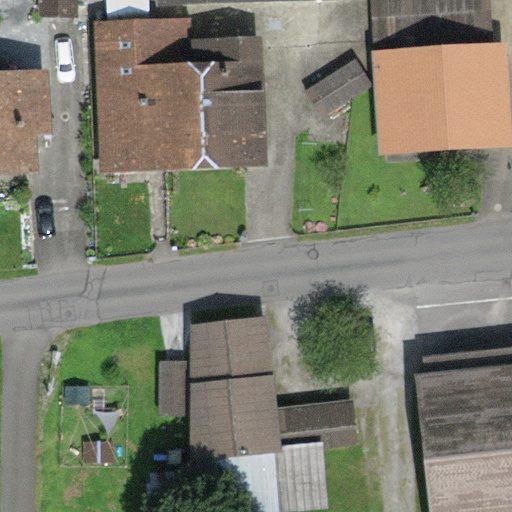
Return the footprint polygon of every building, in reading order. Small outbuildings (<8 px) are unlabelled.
[(42,0),(42,16),(74,17),(74,0),(42,0)] [(215,77),(215,75),(213,46),(191,47),(190,20),(146,21),(146,34),(135,34),(134,0),(109,0),(110,35),(97,35),(102,162),(163,160),(160,79),(163,79),(215,77)] [(386,0),(376,1),(385,144),(497,137),(488,0),(386,0)] [(257,44),(213,46),(215,75),(215,77),(163,79),(160,79),(163,160),(261,155),(257,44)] [(354,61),(305,93),(322,118),(370,86),(354,61)] [(0,84),(0,167),(27,166),(24,126),(40,125),(38,83),(0,84)] [(352,439),(349,415),(266,424),(256,330),(197,337),(195,457),(352,439)] [(160,363),(159,415),(189,416),(190,363),(160,363)] [(511,511),(511,374),(425,384),(438,511),(511,511)]
